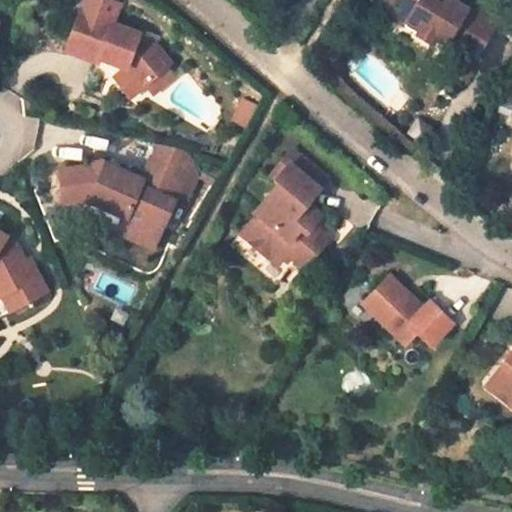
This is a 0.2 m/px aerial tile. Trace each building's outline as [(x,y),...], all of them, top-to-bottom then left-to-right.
[(111,0),(89,0),(67,47),(98,62),(103,50),(129,64),(129,71),(149,92),(174,65),(160,52),(139,42),(142,35),(117,21),(124,6),(111,0)] [(387,0),(388,0),(390,10),(419,27),(415,32),(431,41),(434,35),(444,42),(446,39),(474,56),(494,24),(451,0),(387,0)] [(390,10),(387,14),(415,32),(419,27),(390,10)] [(158,143),(150,161),(182,175),(185,171),(198,176),(199,174),(193,162),(191,158),(189,154),(187,152),(185,150),(182,149),(158,143)] [(333,167),(294,144),(278,171),(291,180),(279,200),(283,202),(265,232),(268,245),(292,260),(306,257),(310,259),(313,256),(319,245),(334,254),(347,233),(339,228),(329,230),(325,227),(335,209),(317,194),(333,167)] [(127,214),(124,220),(160,235),(162,230),(177,196),(174,195),(177,190),(190,196),(198,176),(185,171),(182,175),(150,161),(143,177),(96,156),(92,164),(62,168),(65,200),(91,197),(127,214)] [(160,235),(124,220),(119,231),(155,246),(160,235)] [(6,232),(0,228),(0,311),(47,287),(29,254),(24,256),(19,247),(4,237),(6,232)] [(4,237),(19,247),(11,231),(6,232),(4,237)] [(319,245),(313,256),(328,265),(334,254),(319,245)] [(384,273),(360,300),(404,340),(415,328),(428,340),(449,317),(426,297),(419,304),(384,273)] [(123,322),(129,312),(117,306),(112,317),(123,322)] [(511,351),(501,365),(509,371),(495,389),(511,402),(511,351)] [(501,365),(487,382),(495,389),(509,371),(501,365)]
